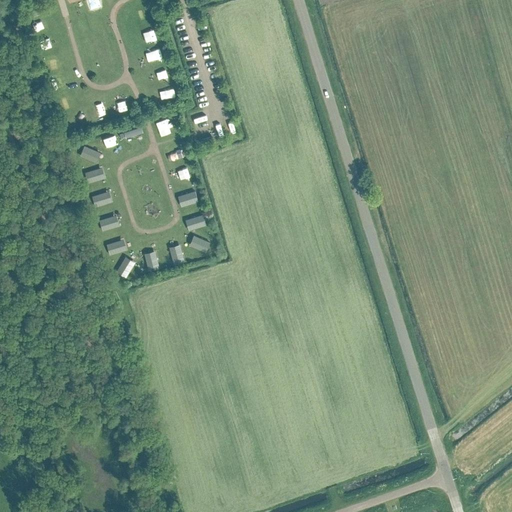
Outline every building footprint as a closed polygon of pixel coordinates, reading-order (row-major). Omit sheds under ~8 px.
[(37,8),(38,11),(40,16),(47,13),(45,6),(37,8)] [(143,26),(147,40),(155,38),(151,24),(143,26)] [(162,61),(152,65),(157,77),(166,73),(162,61)] [(156,82),(157,87),(167,85),(166,79),(156,82)] [(160,124),(166,134),(180,125),(174,115),(160,124)] [(135,126),(127,130),(134,145),(142,142),(135,126)] [(165,144),(169,155),(186,149),(182,138),(165,144)] [(84,150),(101,156),(105,145),(89,139),(84,150)] [(91,176),(109,171),(106,160),(88,165),(91,176)] [(176,178),(193,173),(192,168),(174,173),(176,178)] [(99,201),(116,195),(112,184),(95,190),(99,201)] [(184,202),(201,196),(197,185),(180,191),(184,202)] [(120,207),(103,212),(106,224),(124,219),(120,207)] [(204,208),(188,214),(192,225),(208,220),(204,208)] [(192,239),(208,247),(213,237),(197,229),(192,239)] [(128,232),(113,237),(116,247),(132,242),(128,232)] [(175,241),(179,256),(187,254),(183,238),(175,241)] [(160,245),(152,246),(155,263),(162,262),(160,245)] [(130,270),(139,256),(131,250),(122,264),(130,270)]
